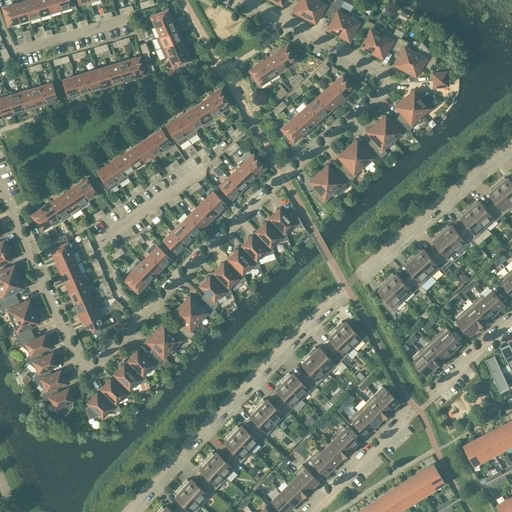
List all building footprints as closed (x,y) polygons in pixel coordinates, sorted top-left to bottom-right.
[(39,15),(35,0),(28,0),(24,1),(29,18),(39,15)] [(50,12),(46,0),(35,0),(39,15),(50,12)] [(60,9),(57,0),(46,0),(50,12),(60,9)] [(57,0),(60,9),(71,6),(75,4),(73,0),(57,0)] [(304,16),(312,0),(298,0),(299,1),(294,10),(294,11),(293,13),(300,16),(301,14),(304,16)] [(322,12),(327,14),(333,2),(328,0),(320,0),(319,1),(316,0),(312,0),(304,16),(308,18),(307,20),(314,24),(320,12),(322,12)] [(327,28),(326,30),(333,34),(334,32),(338,34),(347,16),(350,11),(353,6),(343,1),(341,0),(334,0),(333,2),(327,14),(332,17),(332,19),(327,28)] [(29,18),(24,1),(14,4),(19,21),(29,18)] [(19,21),(14,4),(3,8),(8,24),(19,21)] [(156,26),(172,19),(167,9),(151,16),(156,26)] [(357,15),(350,11),(347,16),(338,34),(342,36),(341,38),(347,42),(354,30),(355,30),(360,32),(367,20),(369,17),(363,14),(361,17),(357,15)] [(172,19),(156,26),(160,36),(176,29),(172,19)] [(377,25),(367,20),(360,32),(365,35),(366,37),(360,48),(367,52),(368,50),(371,52),(383,29),(377,25)] [(160,36),(156,38),(160,48),(164,46),(180,39),(183,38),(180,32),(178,33),(176,29),(160,36)] [(394,50),(400,38),(383,29),(371,52),(375,54),(374,56),(381,59),(387,48),(389,47),(394,50)] [(142,32),(137,34),(139,40),(144,38),(144,37),(147,36),(146,31),(142,33),(142,32)] [(405,69),(414,52),(409,49),(410,44),(410,43),(400,38),(394,50),(399,53),(399,54),(394,64),(393,66),(400,69),(401,67),(405,69)] [(180,39),(164,46),(169,56),(185,49),(180,39)] [(414,52),(405,69),(408,71),(407,73),(414,77),(416,75),(421,66),(423,65),(429,69),(432,64),(434,64),(434,65),(435,65),(437,57),(428,53),(429,50),(420,41),(414,52)] [(286,45),(277,52),(287,66),(296,60),(294,56),(295,55),(295,54),(296,53),(296,52),(295,52),(295,51),(295,50),(294,50),(294,49),(293,49),(292,48),(291,48),(290,48),(290,49),(289,49),(286,45)] [(185,49),(169,56),(173,66),(177,64),(178,65),(178,66),(179,66),(180,67),(181,67),(182,67),(183,67),(183,66),(184,66),(184,65),(185,65),(185,64),(185,63),(185,62),(185,61),(189,59),(185,49)] [(277,52),(268,58),(278,72),(287,66),(277,52)] [(128,60),(133,76),(145,73),(140,56),(128,60)] [(268,58),(259,64),(269,78),(278,72),(268,58)] [(133,76),(128,60),(117,63),(122,80),(133,76)] [(122,80),(117,63),(106,66),(111,83),(122,80)] [(259,64),(250,70),(252,74),(251,74),(251,75),(251,76),(250,76),(250,77),(250,78),(251,78),(251,79),(251,80),(252,80),(252,81),(253,81),(254,81),(255,81),(256,81),(257,81),(259,84),(269,78),(259,64)] [(325,64),(320,68),(324,72),(329,68),(325,64)] [(111,83),(106,66),(96,70),(101,86),(111,83)] [(320,68),(316,72),(319,76),(324,72),(320,68)] [(101,86),(96,70),(85,73),(90,89),(101,86)] [(447,71),(431,73),(432,81),(448,79),(447,71)] [(90,89),(85,73),(74,76),(79,93),(90,89)] [(298,82),(303,78),(299,74),(295,78),(298,82)] [(342,75),(333,83),(345,96),(354,88),(342,75)] [(79,93),(74,76),(62,79),(67,96),(79,93)] [(295,78),(290,82),(293,86),(298,82),(295,78)] [(303,83),(307,87),(312,83),(308,79),(303,83)] [(448,79),(432,81),(433,88),(449,87),(448,79)] [(40,86),(45,103),(57,99),(52,83),(40,86)] [(333,83),(325,90),(336,103),(345,96),(333,83)] [(45,103),(40,86),(30,89),(35,106),(45,103)] [(299,86),(295,91),(298,95),(303,90),(299,86)] [(282,96),(287,92),(283,88),(278,92),(282,96)] [(35,106),(30,89),(18,92),(24,109),(35,106)] [(211,95),(221,110),(230,104),(221,89),(211,95)] [(409,94),(404,98),(422,117),(428,108),(430,110),(438,104),(433,94),(433,95),(431,96),(427,91),(420,97),(414,90),(413,90),(411,89),(409,94)] [(316,98),(327,111),(336,103),(325,90),(316,98)] [(295,91),(290,95),(293,99),(298,95),(295,91)] [(7,92),(0,93),(0,109),(2,116),(13,112),(8,96),(7,92)] [(24,109),(18,92),(8,96),(13,112),(24,109)] [(278,93),(273,97),(277,101),(282,97),(278,93)] [(211,95),(202,101),(212,116),(215,120),(224,115),(223,113),(221,110),(211,95)] [(316,98),(307,105),(319,118),(327,111),(316,98)] [(400,102),(395,103),(396,105),(395,106),(401,112),(401,114),(397,118),(410,133),(411,134),(412,133),(409,129),(413,125),(412,122),(421,117),(422,117),(404,98),(400,102)] [(202,101),(193,107),(203,122),(206,126),(215,120),(212,116),(202,101)] [(282,102),(277,106),(281,110),(286,105),(282,101),(282,102)] [(299,113),(310,126),(319,118),(307,105),(299,113)] [(277,106),(273,110),(276,114),(281,110),(277,106)] [(193,107),(184,113),(194,128),(196,131),(197,130),(198,127),(197,126),(203,122),(193,107)] [(194,128),(184,113),(175,119),(185,134),(188,139),(197,133),(194,128)] [(299,113),(290,120),(302,133),(310,126),(299,113)] [(380,119),(376,123),(393,142),(399,133),(401,135),(402,135),(406,132),(408,134),(410,133),(397,118),(392,121),(391,121),(385,115),(384,115),(382,114),(380,119)] [(175,119),(166,125),(175,140),(179,145),(188,139),(185,134),(175,119)] [(236,119),(230,124),(235,130),(234,130),(238,135),(242,131),(243,130),(239,126),(238,122),(236,119)] [(290,120),(281,128),(284,131),(284,132),(283,132),(283,133),(283,134),(283,135),(283,136),(283,137),(284,137),(284,138),(285,138),(286,138),(286,139),(287,139),(288,139),(288,138),(289,138),(290,138),(293,141),(302,133),(290,120)] [(371,127),(367,128),(367,130),(367,131),(372,137),(372,139),(368,143),(379,155),(381,158),(387,152),(382,147),(383,147),(393,142),(376,123),(371,127)] [(161,129),(152,135),(161,149),(164,153),(176,146),(165,129),(162,131),(161,129)] [(234,130),(230,135),(233,139),(238,135),(234,130)] [(152,135),(143,141),(152,155),(161,149),(152,135)] [(352,144),(347,148),(364,167),(370,158),(373,160),(379,155),(368,143),(364,146),(362,146),(356,140),(354,139),(352,144)] [(143,141),(134,147),(143,161),(152,155),(143,141)] [(223,141),(218,145),(222,149),(226,145),(223,141)] [(235,142),(230,146),(234,151),(236,153),(241,149),(235,142)] [(218,145),(213,149),(217,153),(222,149),(218,145)] [(230,147),(226,151),(229,155),(234,151),(230,146),(230,147)] [(134,147),(125,153),(134,167),(143,161),(134,147)] [(343,151),(338,153),(339,155),(338,155),(344,162),(344,164),(339,168),(350,180),(356,175),(354,172),(364,167),(347,148),(343,151)] [(248,150),(240,157),(244,162),(256,174),(265,166),(262,163),(263,163),(263,162),(263,161),(263,160),(263,159),(263,158),(262,158),(262,157),(261,157),(261,156),(260,156),(259,156),(258,156),(257,156),(257,157),(256,157),(253,154),(252,154),(248,150)] [(125,153),(116,159),(125,173),(134,167),(125,153)] [(202,159),(201,159),(205,163),(210,159),(207,155),(202,159)] [(218,158),(213,161),(217,165),(222,161),(218,157),(218,158)] [(116,159),(107,165),(119,183),(128,177),(125,173),(116,159)] [(209,165),(208,165),(212,170),(212,169),(218,176),(221,176),(224,173),(217,165),(213,161),(209,165)] [(236,169),(248,182),(256,174),(244,162),(236,169)] [(323,169),(319,173),(336,192),(342,183),(344,185),(345,185),(350,180),(339,168),(335,171),(333,171),(328,165),(327,165),(325,164),(323,169)] [(97,171),(104,181),(101,183),(108,193),(111,191),(110,189),(119,183),(107,165),(97,171)] [(248,182),(236,169),(228,177),(240,190),(248,182)] [(314,176),(309,178),(310,180),(309,180),(315,187),(315,189),(311,193),(321,205),(327,200),(326,197),(336,192),(319,173),(314,176)] [(240,190),(228,177),(219,185),(231,198),(240,190)] [(511,181),(508,177),(506,179),(504,177),(497,183),(511,200),(511,181)] [(77,184),(87,199),(96,193),(86,178),(77,184)] [(197,182),(192,185),(195,190),(201,186),(197,182)] [(511,200),(497,183),(490,189),(492,191),(490,193),(496,200),(496,202),(492,205),(501,216),(511,206),(511,200)] [(77,184),(68,190),(81,209),(90,203),(87,199),(77,184)] [(187,189),(190,193),(195,190),(192,185),(187,189)] [(68,190),(59,196),(72,215),(81,209),(68,190)] [(205,199),(217,212),(225,204),(213,191),(205,199)] [(178,195),(173,198),(176,203),(181,199),(178,195)] [(59,196),(50,202),(63,221),(72,215),(59,196)] [(173,198),(168,202),(171,206),(176,203),(173,198)] [(217,212),(205,199),(196,207),(209,220),(217,212)] [(492,205),(488,209),(486,208),(480,201),(478,203),(476,201),(469,207),(487,228),(496,221),(501,216),(492,205)] [(50,202),(41,208),(51,223),(54,227),(63,221),(50,202)] [(153,211),(157,216),(162,212),(159,207),(153,211)] [(209,220),(196,207),(188,215),(200,228),(209,220)] [(462,216),(468,224),(468,226),(464,229),(474,239),(478,235),(476,233),(485,225),(487,228),(469,207),(462,212),(464,215),(462,216)] [(41,208),(32,214),(34,218),(34,219),(33,219),(33,220),(33,221),(33,222),(33,223),(33,224),(34,224),(34,225),(35,225),(36,226),(37,226),(38,225),(39,225),(41,229),(51,223),(41,208)] [(275,213),(270,217),(277,225),(284,231),(285,231),(295,227),(295,228),(302,225),(304,229),(305,228),(295,211),(295,212),(295,213),(294,214),(292,211),(287,215),(285,215),(284,214),(279,209),(276,208),(275,213)] [(153,211),(148,214),(151,219),(157,216),(153,211)] [(200,228),(188,215),(180,223),(192,236),(200,228)] [(261,226),(256,231),(263,238),(270,245),(271,244),(281,241),(288,239),(285,231),(284,231),(277,225),(273,229),(271,229),(265,222),(265,223),(262,222),(261,226)] [(192,236),(180,223),(172,231),(184,244),(192,236)] [(448,225),(441,231),(459,252),(470,242),(473,246),(476,243),(474,239),(464,229),(460,233),(458,232),(452,225),(450,227),(448,225)] [(184,244),(172,231),(163,240),(176,252),(184,244)] [(436,239),(434,241),(440,248),(440,250),(436,253),(446,264),(451,259),(453,262),(462,254),(459,252),(441,231),(434,236),(436,239)] [(135,238),(138,243),(143,239),(140,235),(139,235),(135,238)] [(247,240),(242,244),(249,252),(256,258),(257,258),(266,254),(267,255),(274,252),(271,244),(270,245),(263,238),(259,242),(257,242),(251,236),(248,235),(247,240)] [(48,249),(63,242),(60,237),(46,243),(48,249)] [(135,238),(129,242),(132,246),(138,243),(135,238)] [(0,262),(1,262),(10,258),(7,252),(8,252),(6,247),(6,241),(3,241),(0,241),(0,262)] [(56,260),(72,253),(67,242),(51,249),(56,260)] [(154,242),(146,251),(149,254),(162,266),(170,258),(157,246),(154,242)] [(120,248),(115,251),(118,256),(123,252),(120,248)] [(233,253),(228,258),(235,265),(242,272),(243,271),(252,268),(253,268),(260,266),(257,258),(256,258),(249,252),(245,256),(243,256),(237,249),(236,250),(234,249),(233,253)] [(431,256),(424,249),(422,251),(420,249),(414,255),(432,276),(446,264),(436,253),(433,256),(431,256)] [(115,251),(110,255),(113,259),(118,256),(115,251)] [(60,270),(76,263),(72,253),(56,260),(60,270)] [(162,266),(149,254),(141,262),(154,274),(162,266)] [(409,263),(407,265),(413,272),(413,274),(409,277),(419,288),(424,294),(427,291),(421,285),(431,277),(432,276),(414,255),(407,261),(409,263)] [(0,262),(0,283),(18,276),(16,271),(16,266),(14,266),(14,265),(5,268),(4,268),(1,262),(0,262)] [(154,274),(141,262),(133,270),(146,283),(154,274)] [(65,281),(81,274),(76,263),(60,270),(65,281)] [(219,267),(214,271),(221,279),(228,285),(229,285),(238,282),(239,282),(246,280),(243,271),(242,272),(235,265),(231,269),(229,269),(223,263),(220,263),(219,267)] [(131,268),(122,276),(125,279),(128,282),(127,283),(127,284),(127,285),(127,286),(128,287),(128,288),(129,288),(129,289),(130,289),(131,289),(132,289),(133,289),(134,289),(134,288),(135,288),(137,291),(146,283),(133,270),(131,268)] [(511,274),(509,271),(500,279),(511,292),(511,274)] [(405,300),(419,288),(409,277),(405,281),(403,281),(397,274),(395,276),(393,273),(386,280),(405,300)] [(69,291),(85,284),(81,274),(65,281),(69,291)] [(465,274),(460,278),(464,283),(469,279),(465,274)] [(18,276),(0,283),(0,293),(2,295),(0,296),(0,304),(17,297),(15,292),(15,290),(23,287),(23,286),(25,284),(21,281),(18,276)] [(205,280),(200,285),(207,292),(202,297),(214,309),(217,305),(215,298),(224,295),(225,296),(232,293),(229,285),(228,285),(221,279),(217,283),(215,283),(209,276),(209,277),(206,276),(205,280)] [(386,280),(380,286),(381,288),(379,290),(386,297),(386,299),(382,302),(391,312),(405,300),(386,280)] [(482,294),(481,295),(496,312),(505,304),(502,300),(507,296),(504,293),(499,287),(495,283),(490,287),(493,290),(484,297),(482,294)] [(74,302),(90,295),(85,284),(69,291),(74,302)] [(79,312),(94,305),(90,295),(74,302),(79,312)] [(481,295),(473,302),(488,319),(496,312),(481,295)] [(189,296),(181,304),(201,324),(205,313),(208,314),(210,317),(216,311),(214,309),(202,297),(198,302),(196,302),(189,296)] [(17,297),(0,304),(0,307),(2,312),(5,311),(8,310),(10,321),(34,311),(31,306),(32,300),(29,300),(21,303),(19,303),(17,297)] [(115,299),(111,304),(115,308),(119,303),(115,299)] [(473,302),(464,310),(479,327),(488,319),(473,302)] [(119,303),(115,308),(119,312),(123,307),(119,303)] [(175,325),(187,337),(189,339),(195,333),(192,331),(190,328),(201,324),(181,304),(173,313),(179,319),(179,321),(175,325)] [(83,323),(99,316),(94,305),(79,312),(83,323)] [(479,327),(464,310),(455,318),(470,335),(479,327)] [(34,311),(10,321),(17,330),(14,332),(17,339),(32,332),(30,327),(30,325),(38,322),(38,321),(40,319),(36,316),(34,311)] [(99,316),(83,323),(88,333),(92,332),(93,333),(94,333),(94,334),(95,334),(96,334),(97,334),(98,334),(98,333),(99,333),(99,332),(100,331),(100,330),(100,329),(100,328),(104,327),(102,321),(113,316),(110,311),(99,316)] [(341,321),(335,327),(354,348),(367,335),(357,325),(354,328),(352,328),(345,321),(343,323),(341,321)] [(159,328),(155,332),(174,350),(179,340),(182,342),(187,337),(175,325),(171,329),(169,329),(163,323),(163,324),(160,323),(159,328)] [(446,326),(437,334),(452,351),(461,343),(459,341),(462,338),(455,330),(452,333),(446,326)] [(335,347),(331,350),(341,361),(354,348),(335,327),(328,334),(330,336),(328,338),(334,345),(335,347)] [(401,332),(397,336),(401,341),(409,333),(406,330),(402,333),(401,332)] [(18,340),(17,341),(22,347),(23,346),(30,353),(31,354),(40,350),(49,346),(47,341),(47,335),(44,335),(36,338),(34,338),(32,332),(17,339),(18,340)] [(150,337),(146,338),(147,340),(147,341),(153,347),(153,349),(149,353),(156,360),(157,359),(160,366),(166,359),(164,355),(174,350),(155,332),(150,337)] [(437,334),(429,342),(444,359),(452,351),(437,334)] [(436,366),(444,359),(429,342),(420,349),(436,366)] [(509,364),(511,369),(511,345),(510,342),(501,346),(509,364)] [(315,347),(308,353),(328,373),(341,361),(331,350),(328,354),(325,353),(319,347),(317,349),(315,347)] [(436,366),(420,349),(412,357),(416,362),(413,365),(418,370),(421,367),(427,374),(436,366)] [(30,353),(25,359),(30,364),(31,364),(38,371),(39,372),(48,368),(57,364),(55,359),(55,353),(52,353),(44,356),(42,355),(40,350),(31,354),(30,353)] [(133,355),(128,360),(136,367),(143,374),(144,373),(153,369),(153,370),(160,367),(160,366),(157,359),(156,360),(149,353),(145,357),(143,357),(137,351),(136,352),(134,351),(133,355)] [(308,373),(305,376),(315,386),(328,373),(308,353),(302,359),(304,361),(302,363),(308,370),(308,373)] [(495,355),(486,360),(495,380),(493,381),(497,388),(499,387),(501,391),(510,386),(509,383),(511,381),(511,369),(509,364),(502,368),(495,355)] [(119,369),(115,374),(122,381),(129,388),(130,387),(139,383),(140,384),(147,381),(144,373),(143,374),(136,367),(132,371),(130,371),(123,365),(121,365),(119,369)] [(38,371),(32,377),(38,382),(46,389),(46,390),(55,386),(65,382),(62,377),(63,371),(60,371),(60,370),(52,374),(50,373),(48,368),(39,372),(38,371)] [(288,373),(282,379),(302,399),(315,386),(305,376),(301,379),(299,379),(293,373),(290,375),(288,373)] [(106,383),(101,388),(109,395),(116,402),(117,401),(126,397),(126,398),(133,395),(130,387),(129,388),(122,381),(118,385),(116,385),(110,379),(109,380),(107,379),(106,383)] [(278,387),(276,389),(282,396),(283,398),(279,402),(289,412),(302,399),(282,379),(276,385),(278,387)] [(46,389),(40,395),(46,400),(54,406),(54,408),(57,407),(65,414),(73,406),(70,401),(72,400),(70,394),(70,389),(68,389),(67,388),(60,392),(58,391),(55,386),(46,390),(46,389)] [(377,397),(390,410),(398,402),(392,395),(394,393),(390,388),(387,390),(385,388),(377,397)] [(341,389),(331,398),(336,403),(346,393),(341,389)] [(90,404),(86,409),(90,418),(100,414),(102,416),(103,415),(113,411),(113,412),(120,409),(117,401),(116,402),(109,395),(105,399),(103,399),(96,393),(96,394),(94,393),(92,397),(88,402),(90,404)] [(366,402),(382,418),(390,410),(377,397),(374,394),(366,402)] [(263,399),(256,405),(276,424),(277,424),(275,422),(283,414),(285,416),(289,412),(279,402),(276,405),(274,405),(267,399),(265,401),(263,399)] [(358,410),(373,426),(382,418),(366,402),(358,410)] [(256,405),(250,412),(252,414),(250,416),(257,422),(257,425),(254,428),(264,438),(266,440),(268,439),(265,437),(276,424),(256,405)] [(358,410),(349,418),(365,434),(373,426),(358,410)] [(307,419),(304,423),(309,428),(313,425),(307,419)] [(237,425),(231,432),(252,451),(264,438),(254,428),(250,432),(248,432),(241,425),(239,427),(237,425)] [(358,441),(342,425),(334,433),(350,449),(358,441)] [(503,449),(511,444),(511,443),(504,427),(501,428),(500,427),(496,429),(497,431),(494,432),(503,449)] [(232,451),(228,455),(239,465),(252,451),(231,432),(225,438),(227,440),(225,443),(232,449),(232,451)] [(493,454),(503,449),(494,432),(491,433),(491,432),(486,434),(487,436),(484,437),(493,454)] [(341,458),(350,449),(334,433),(334,434),(336,437),(328,444),(341,458)] [(477,441),(475,442),(484,459),(493,454),(484,437),(482,438),(481,437),(476,439),(477,441)] [(466,458),(471,466),(484,459),(475,442),(472,444),(471,442),(467,445),(468,446),(466,447),(470,455),(466,458)] [(317,449),(317,450),(333,466),(341,458),(328,444),(320,452),(317,449)] [(325,474),(333,466),(317,450),(309,458),(325,474)] [(212,452),(206,459),(227,478),(239,465),(228,455),(225,459),(223,458),(216,452),(214,454),(212,452)] [(206,459),(199,465),(202,467),(200,469),(206,476),(207,478),(203,482),(215,492),(227,478),(206,459)] [(318,481),(312,475),(302,465),(293,473),(296,476),(309,489),(316,482),(318,481)] [(438,474),(433,465),(432,467),(431,465),(427,468),(427,469),(423,472),(433,488),(446,480),(442,472),(438,474)] [(418,475),(413,478),(423,494),(433,488),(423,472),(422,472),(421,471),(417,473),(418,475)] [(309,489),(296,476),(288,484),(301,497),(309,489)] [(423,494),(413,478),(412,477),(408,479),(409,481),(404,484),(414,500),(423,494)] [(187,479),(181,486),(202,505),(215,492),(203,482),(200,485),(198,485),(191,479),(189,481),(187,479)] [(399,486),(395,489),(405,505),(414,500),(404,484),(403,482),(399,485),(399,486)] [(301,497),(288,484),(280,492),(293,505),(301,497)] [(181,486),(175,492),(177,494),(175,496),(182,503),(182,505),(179,509),(182,511),(196,511),(202,505),(181,486)] [(405,505),(395,489),(394,490),(393,488),(389,491),(390,492),(386,495),(396,511),(405,505)] [(285,511),(293,505),(280,492),(272,500),(283,511),(285,511)] [(381,498),(376,502),(382,511),(394,511),(396,511),(386,495),(385,496),(384,494),(380,497),(381,498)] [(494,507),(496,511),(511,511),(511,507),(508,499),(494,507)] [(369,511),(382,511),(376,502),(375,500),(371,503),(372,504),(367,508),(369,511)]
